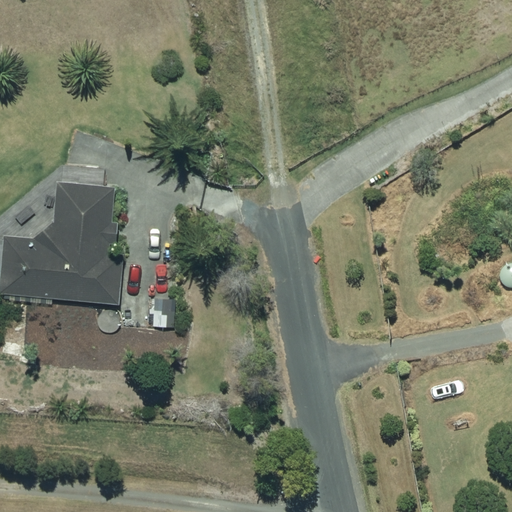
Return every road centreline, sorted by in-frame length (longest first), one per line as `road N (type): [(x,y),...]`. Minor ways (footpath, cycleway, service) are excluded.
road 1 (unclassified): [(278,219),(340,511)]
road 2 (unknown): [(278,219),(511,63)]
road 3 (track): [(228,0),(248,152),(278,219)]
road 4 (unknown): [(305,353),(511,300)]
